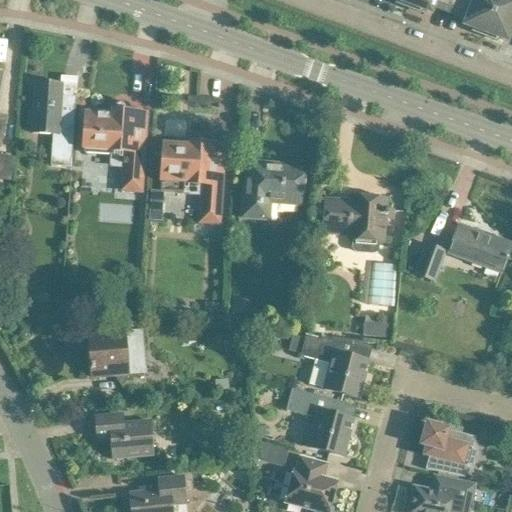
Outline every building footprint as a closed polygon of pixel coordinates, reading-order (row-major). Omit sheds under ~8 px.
[(408,9),(411,0),(392,0),(397,1),(396,4),(408,9)] [(451,11),(454,0),(411,0),(408,9),(421,14),(422,11),(426,12),(430,3),(451,11)] [(484,37),(498,0),(454,0),(451,11),(472,18),(468,28),(473,30),(472,33),(484,37)] [(511,33),(511,0),(498,0),(484,37),(497,42),(498,39),(503,41),(506,31),(511,33)] [(35,84),(34,104),(33,113),(30,113),(29,126),(32,127),(32,134),(53,136),(50,167),(71,169),(76,91),(75,90),(74,98),(61,98),(62,86),(35,84)] [(113,111),(113,117),(85,115),(83,154),(112,156),(113,152),(127,153),(127,160),(124,160),(123,165),(124,165),(123,184),(129,185),(128,187),(141,187),(146,114),(131,113),(131,112),(131,111),(131,109),(130,108),(129,106),(128,105),(127,104),(125,104),(124,103),(122,103),(121,103),(119,103),(118,104),(116,105),(115,106),(114,108),(114,109),(113,111)] [(163,146),(160,193),(183,194),(184,183),(188,184),(188,185),(205,186),(205,192),(202,191),(200,218),(219,220),(224,146),(209,145),(209,140),(191,139),(191,148),(163,146)] [(1,162),(12,163),(13,152),(1,151),(1,162)] [(246,164),(245,184),(242,220),(267,222),(268,205),(299,208),(300,192),(302,172),(272,170),(272,166),(246,164)] [(383,245),(384,222),(386,202),(352,199),(351,207),(340,206),(340,203),(326,202),(323,235),(348,237),(348,242),(352,242),(351,249),(354,253),(357,254),(372,255),(376,254),(379,251),(379,244),(383,245)] [(511,246),(458,227),(452,246),(447,257),(501,276),(511,246)] [(432,283),(443,254),(424,247),(413,276),(432,283)] [(26,282),(13,286),(15,296),(29,293),(26,282)] [(233,299),(231,314),(247,316),(249,301),(233,299)] [(142,331),(108,334),(88,336),(92,379),(122,376),(123,388),(122,388),(122,389),(147,387),(142,331)] [(292,337),(289,348),(301,350),(303,340),(292,337)] [(359,360),(363,343),(332,339),(331,342),(321,339),(321,341),(306,337),(300,358),(330,366),(324,390),(358,400),(368,363),(359,360)] [(347,405),(327,400),(291,390),(286,412),(316,420),(308,449),(343,458),(353,421),(343,418),(347,405)] [(122,418),(114,418),(94,420),(96,441),(110,440),(112,458),(153,455),(150,425),(123,427),(122,418)] [(431,449),(429,458),(425,471),(465,478),(475,439),(427,426),(422,446),(431,449)] [(265,440),(264,428),(253,429),(254,441),(265,440)] [(327,466),(307,461),(299,459),(296,472),(294,472),(285,505),(311,511),(328,511),(336,483),(323,480),(327,466)] [(469,511),(475,486),(454,482),(434,478),(431,492),(420,490),(418,502),(412,500),(412,498),(411,498),(408,511),(469,511)] [(186,511),(184,480),(177,480),(158,482),(159,494),(129,497),(130,511),(186,511)] [(497,492),(494,505),(506,507),(509,494),(497,492)]
